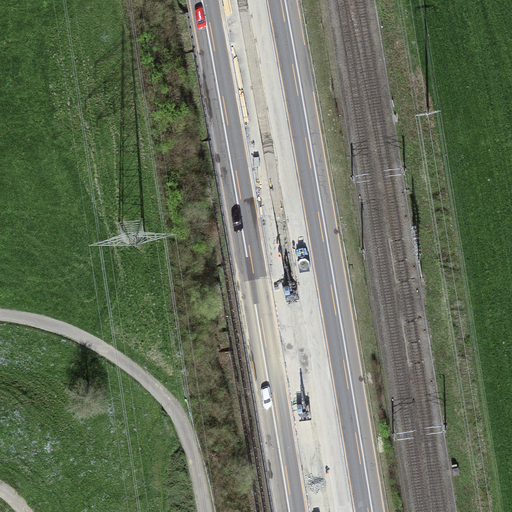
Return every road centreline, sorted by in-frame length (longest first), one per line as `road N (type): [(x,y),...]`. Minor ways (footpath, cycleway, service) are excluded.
road 1 (motorway): [(218,0),(306,511)]
road 2 (motorway): [(354,511),(266,0)]
road 3 (track): [(0,319),(48,324),(112,356),(167,397),(192,447),(203,511)]
